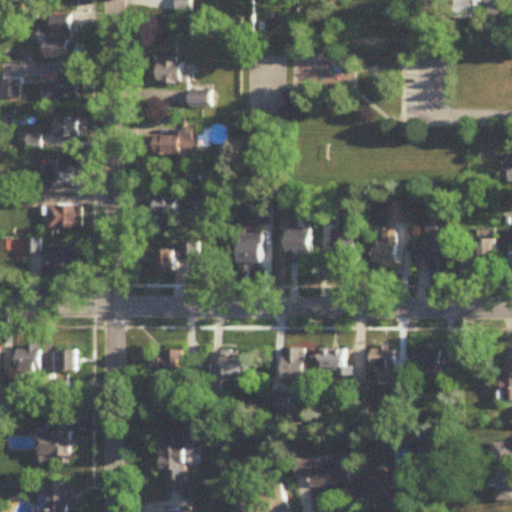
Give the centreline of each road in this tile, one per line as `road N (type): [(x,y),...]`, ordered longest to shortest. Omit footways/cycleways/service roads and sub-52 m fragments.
road 1 (residential): [(112,0),(113,511)]
road 2 (residential): [(511,309),(0,308)]
